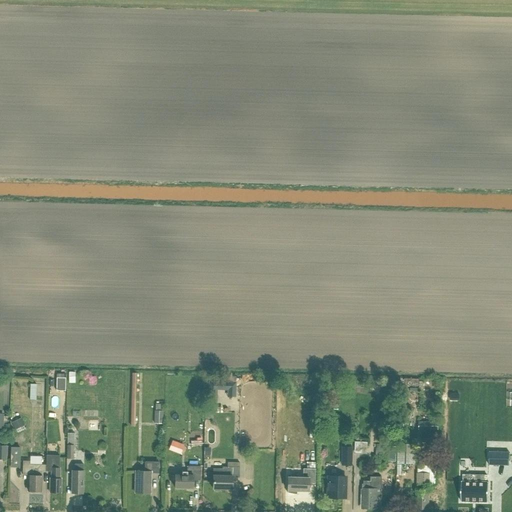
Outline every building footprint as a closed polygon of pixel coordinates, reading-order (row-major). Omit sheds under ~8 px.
[(235,397),(235,376),(207,375),(207,402),(216,402),(216,390),(226,390),(226,397),(235,397)] [(65,391),(65,378),(56,378),(56,391),(65,391)] [(162,423),(162,411),(153,410),(153,423),(162,423)] [(25,424),(21,418),(11,423),(14,429),(25,424)] [(415,422),(415,431),(435,430),(434,421),(415,422)] [(169,440),(166,448),(177,452),(180,444),(169,440)] [(396,449),(396,450),(396,464),(416,464),(416,444),(396,444),(396,449)] [(352,465),(352,448),(343,447),(343,464),(352,465)] [(11,448),(11,467),(19,467),(20,448),(11,448)] [(375,461),(395,462),(396,450),(396,449),(376,448),(375,453),(372,453),(372,456),(375,456),(375,461)] [(489,452),(489,465),(509,465),(510,452),(489,452)] [(59,479),(59,468),(59,456),(46,455),(46,471),(52,471),(51,479),(50,479),(50,492),(60,493),(61,479),(59,479)] [(41,492),(41,475),(41,465),(30,464),(30,461),(23,461),(23,475),(29,475),(29,477),(28,478),(28,481),(29,482),(29,491),(30,491),(31,492),(34,492),(35,492),(41,492)] [(158,473),(159,462),(145,462),(144,472),(136,471),(135,493),(150,493),(150,473),(158,473)] [(82,471),(82,464),(75,464),(75,471),(72,471),(72,493),(82,493),(83,471),(82,471)] [(200,480),(200,466),(187,466),(187,475),(175,475),(175,488),(193,488),(193,480),(200,480)] [(433,485),(434,466),(417,466),(417,473),(416,485),(417,485),(417,490),(415,490),(415,510),(428,510),(428,491),(424,490),(425,485),(433,485)] [(239,477),(239,467),(227,467),(227,476),(223,476),(223,469),(213,469),(213,489),(214,489),(215,491),(219,491),(220,489),(232,489),(232,477),(239,477)] [(314,483),(315,469),(303,469),(303,478),(288,477),(287,492),(296,494),(297,490),(308,491),(308,483),(314,483)] [(462,481),(461,501),(462,501),(487,502),(488,502),(489,482),(488,482),(487,482),(487,475),(478,475),(478,482),(462,481)] [(329,476),(328,497),(345,498),(346,477),(329,476)] [(380,509),(381,480),(381,477),(369,477),(369,484),(362,484),(361,508),(380,509)]
